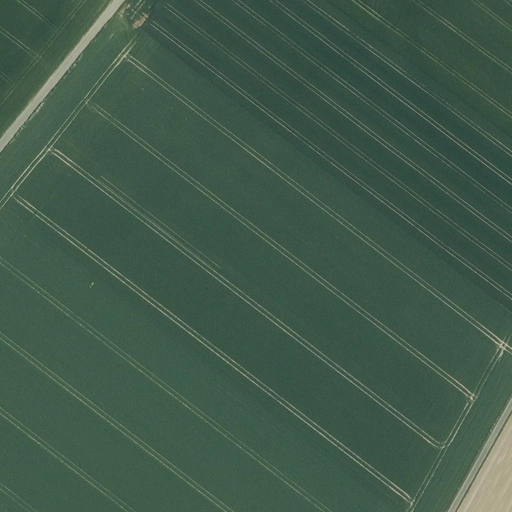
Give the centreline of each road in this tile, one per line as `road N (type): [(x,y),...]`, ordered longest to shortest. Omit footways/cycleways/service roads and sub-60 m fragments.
road 1 (unclassified): [(0,145),(116,0)]
road 2 (unclassified): [(511,403),(451,511)]
